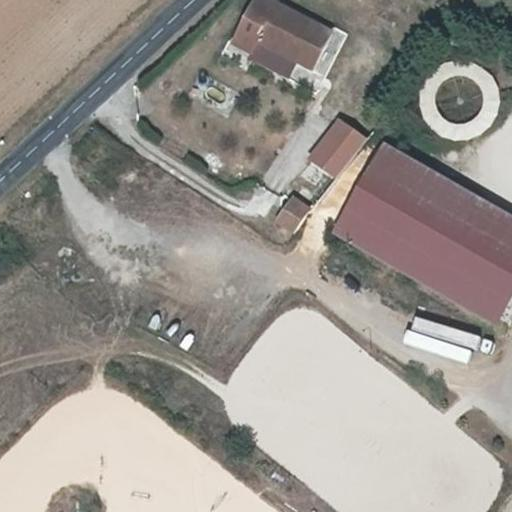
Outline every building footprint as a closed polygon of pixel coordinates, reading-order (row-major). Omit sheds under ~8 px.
[(331,34),(265,0),(256,0),(234,45),(251,54),(257,42),(312,71),(331,34)] [(497,83),(488,73),(476,67),(463,64),(450,66),(439,73),(430,82),(425,94),(424,107),(427,120),(434,131),(444,139),(456,143),(469,143),(482,139),(492,131),(500,120),(503,108),(502,95),(497,83)] [(343,122),(311,162),(337,182),(368,142),(343,122)] [(511,313),(511,219),(389,149),(337,238),(501,332),(511,313)] [(313,210),(299,202),(285,224),(300,233),(313,210)] [(0,281),(0,298),(53,261),(45,249),(0,281)] [(348,265),(340,276),(374,300),(382,289),(348,265)] [(406,321),(403,335),(467,348),(470,335),(406,321)]
